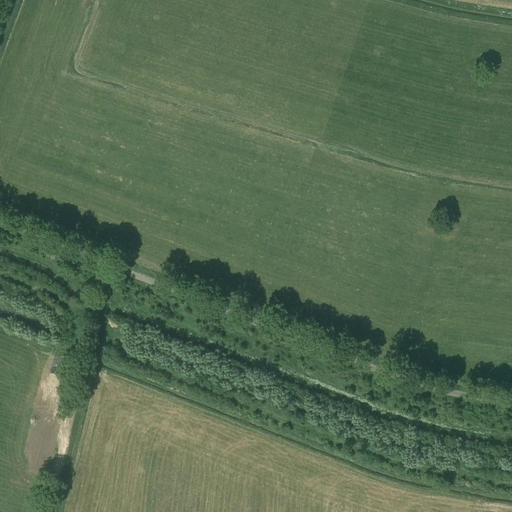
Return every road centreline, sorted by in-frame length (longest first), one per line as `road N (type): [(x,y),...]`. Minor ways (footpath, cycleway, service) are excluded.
road 1 (unclassified): [(511,401),(423,384),(0,222)]
road 2 (track): [(105,264),(47,511)]
